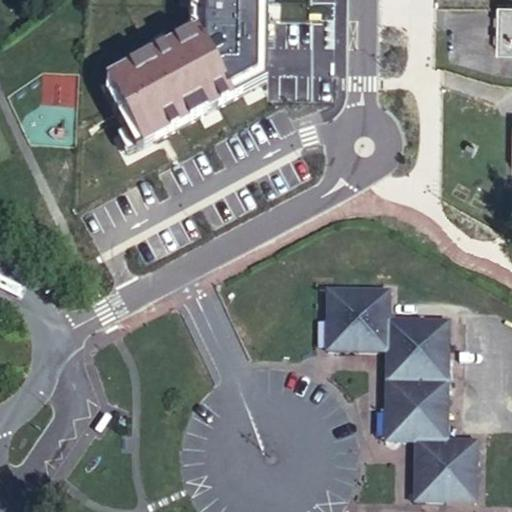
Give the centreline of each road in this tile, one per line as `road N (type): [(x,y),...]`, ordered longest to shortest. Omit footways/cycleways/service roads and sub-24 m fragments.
road 1 (unclassified): [(186,274),(269,449),(346,510)]
road 2 (residential): [(359,189),(186,274)]
road 3 (residential): [(357,0),(359,189)]
road 4 (unclassified): [(359,189),(400,203),(511,271)]
road 5 (residential): [(186,274),(50,342)]
